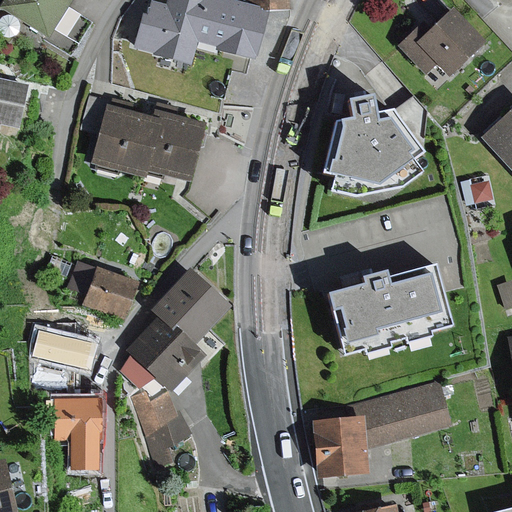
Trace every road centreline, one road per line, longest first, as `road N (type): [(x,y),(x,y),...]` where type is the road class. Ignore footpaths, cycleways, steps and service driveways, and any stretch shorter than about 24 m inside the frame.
road 1 (residential): [(107,511),(110,354),(264,193)]
road 2 (primary): [(293,511),(260,338),(264,193)]
road 3 (primary): [(264,193),(291,83),(324,0)]
